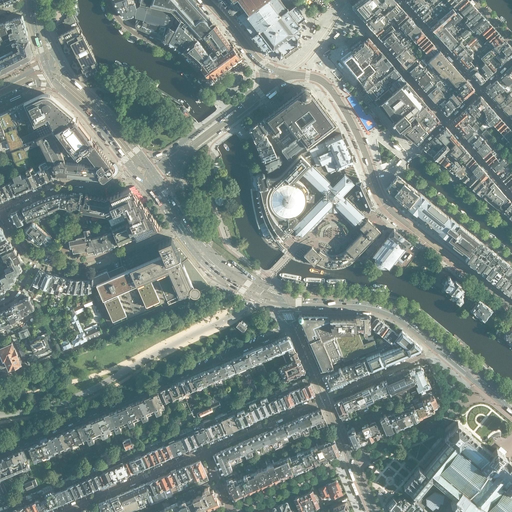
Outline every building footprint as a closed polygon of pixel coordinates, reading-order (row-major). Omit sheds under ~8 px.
[(131,9),(130,5),(134,4),(132,0),(130,0),(129,1),(130,3),(117,6),(118,8),(120,12),(131,9)] [(182,19),(198,5),(195,2),(193,0),(140,0),(141,0),(140,4),(138,5),(136,11),(136,14),(135,16),(137,16),(135,24),(135,25),(135,26),(135,27),(136,28),(137,29),(151,34),(156,36),(168,43),(179,22),(182,19)] [(231,0),(220,0),(227,6),(226,6),(230,11),(230,12),(234,12),(234,11),(244,4),(242,2),(236,7),(231,0)] [(299,23),(305,18),(295,5),(289,10),(287,8),(286,8),(280,0),(231,0),(236,7),(242,2),(244,4),(246,7),(243,9),(243,10),(242,11),(236,15),(243,24),(251,35),(250,35),(251,36),(252,37),(252,38),(253,38),(254,39),(255,40),(255,41),(256,41),(256,42),(257,43),(258,44),(258,45),(259,45),(259,46),(260,47),(261,48),(261,49),(262,49),(262,50),(263,52),(263,51),(264,53),(265,55),(268,52),(269,54),(269,55),(275,55),(277,54),(280,58),(284,54),(284,55),(285,54),(284,53),(295,45),(296,45),(296,46),(297,45),(296,45),(301,42),(298,38),(300,36),(301,31),(300,31),(299,29),(302,27),(299,23)] [(383,15),(396,3),(393,0),(381,0),(379,1),(378,0),(359,0),(352,6),(365,21),(374,14),(375,15),(380,11),(383,15)] [(428,7),(428,6),(426,5),(428,3),(427,1),(428,0),(420,0),(412,7),(416,11),(417,13),(419,15),(428,7)] [(456,13),(470,1),(468,0),(442,0),(435,7),(432,9),(430,11),(432,14),(434,15),(435,17),(437,19),(438,20),(452,8),(456,13)] [(461,25),(478,10),(470,1),(456,13),(452,16),(461,25)] [(387,19),(400,7),(396,3),(383,15),(380,11),(375,15),(374,14),(365,21),(374,31),(381,26),(380,26),(387,20),(387,19)] [(422,18),(430,11),(432,9),(435,7),(431,3),(428,6),(428,7),(419,15),(422,18)] [(136,11),(134,4),(130,5),(131,9),(120,12),(124,17),(125,17),(132,15),(136,14),(136,11)] [(215,24),(210,18),(204,12),(200,8),(198,5),(182,19),(184,21),(186,20),(196,31),(199,29),(204,34),(215,24)] [(393,24),(396,21),(396,20),(404,12),(400,7),(387,19),(387,20),(380,26),(381,26),(374,31),(378,36),(393,24)] [(465,30),(461,25),(452,16),(456,13),(452,8),(438,20),(436,22),(430,27),(451,51),(459,43),(463,40),(466,38),(469,35),(465,30)] [(465,30),(482,15),(478,10),(461,25),(465,30)] [(424,21),(430,16),(432,14),(430,11),(422,18),(424,21)] [(404,12),(396,20),(396,21),(393,24),(378,36),(382,40),(386,46),(400,34),(402,37),(416,25),(409,16),(404,12)] [(7,25),(23,19),(22,15),(5,22),(6,22),(5,23),(6,26),(7,25)] [(427,24),(435,17),(434,15),(431,17),(430,16),(424,21),(427,24)] [(476,29),(486,20),(482,15),(465,30),(469,35),(476,29)] [(430,27),(436,22),(435,21),(437,19),(435,17),(427,24),(430,27)] [(65,27),(76,21),(74,18),(69,21),(65,23),(64,24),(65,27)] [(27,34),(24,24),(23,19),(7,25),(8,28),(11,26),(13,31),(9,32),(10,35),(9,35),(10,38),(15,36),(16,39),(27,34)] [(172,46),(184,28),(181,26),(184,21),(182,19),(179,22),(168,43),(172,46)] [(479,32),(490,23),(486,20),(476,29),(479,32)] [(469,47),(493,27),(490,23),(479,32),(469,41),(466,44),(467,44),(469,47)] [(242,55),(235,46),(230,40),(229,40),(228,40),(221,31),(221,30),(221,31),(217,26),(215,24),(204,34),(200,38),(197,35),(194,39),(181,51),(182,52),(185,54),(188,57),(190,58),(192,60),(194,62),(196,63),(197,65),(199,67),(201,70),(205,75),(206,75),(210,79),(209,79),(210,80),(212,80),(213,80),(241,58),(242,59),(242,58),(243,57),(242,56),(243,56),(242,55)] [(407,42),(421,30),(416,25),(402,37),(400,34),(386,46),(394,54),(407,43),(407,42)] [(97,62),(83,35),(81,32),(80,33),(77,27),(76,27),(74,27),(66,31),(66,32),(58,36),(58,35),(57,35),(58,37),(59,37),(61,42),(61,43),(67,40),(69,44),(70,43),(83,67),(81,68),(83,72),(77,74),(78,75),(81,80),(80,80),(81,81),(84,80),(98,73),(99,72),(99,71),(99,70),(98,67),(97,67),(96,65),(98,65),(96,62),(97,62)] [(176,48),(189,33),(186,31),(188,29),(185,27),(184,28),(172,46),(176,48)] [(475,54),(485,46),(481,41),(486,37),(489,40),(488,41),(487,40),(484,43),(486,45),(499,34),(493,27),(469,47),(470,48),(473,51),(475,54)] [(411,47),(417,42),(425,35),(421,30),(407,42),(407,43),(410,45),(411,47)] [(181,51),(194,39),(191,36),(193,34),(191,31),(189,33),(176,48),(181,51)] [(13,46),(28,39),(29,39),(27,34),(16,39),(5,43),(6,45),(10,47),(13,46)] [(499,50),(501,48),(507,43),(503,38),(499,34),(486,45),(485,46),(475,54),(473,51),(461,61),(466,68),(472,74),(476,70),(479,67),(476,64),(477,63),(476,62),(479,59),(483,64),(485,63),(487,61),(488,60),(494,55),(499,50)] [(434,46),(425,35),(417,42),(420,46),(418,47),(421,50),(423,49),(426,53),(434,46)] [(381,52),(369,38),(364,41),(373,52),(376,56),(381,52)] [(32,52),(28,39),(13,46),(10,47),(6,45),(5,43),(4,42),(0,43),(0,73),(20,64),(29,59),(30,58),(31,57),(32,56),(32,55),(32,54),(32,53),(32,52)] [(368,55),(373,52),(364,41),(351,52),(360,63),(364,59),(365,60),(369,56),(368,55)] [(396,57),(410,45),(407,43),(394,54),(396,57)] [(455,55),(463,48),(459,43),(451,51),(455,55)] [(506,54),(511,47),(507,43),(501,48),(502,50),(501,51),(503,54),(505,53),(506,54)] [(470,48),(469,47),(467,44),(465,46),(466,48),(465,49),(463,48),(455,55),(458,58),(470,48)] [(401,63),(415,51),(411,47),(410,45),(396,57),(401,63)] [(430,54),(437,48),(434,46),(426,53),(425,54),(426,56),(429,53),(430,54)] [(430,60),(440,51),(437,48),(430,54),(431,56),(428,58),(430,60)] [(461,61),(473,51),(470,48),(458,58),(461,61)] [(507,59),(504,55),(503,54),(501,51),(499,50),(494,55),(502,64),(507,59)] [(406,68),(419,57),(415,51),(401,63),(406,68)] [(436,74),(449,62),(440,51),(430,60),(426,63),(428,65),(430,68),(435,74),(436,74)] [(351,52),(341,59),(360,82),(374,70),(372,68),(368,63),(363,67),(360,63),(351,52)] [(381,52),(376,56),(368,63),(372,68),(375,66),(385,57),(381,52)] [(502,64),(494,55),(488,60),(490,62),(496,69),(502,64)] [(409,71),(422,59),(420,56),(419,57),(406,68),(409,71)] [(393,66),(385,57),(375,66),(377,68),(375,69),(377,72),(379,70),(381,73),(382,75),(386,71),(387,72),(393,66)] [(414,77),(428,65),(426,63),(422,59),(409,71),(414,77)] [(493,72),(485,63),(483,64),(479,59),(476,62),(477,63),(480,66),(484,71),(483,72),(488,77),(493,72)] [(496,69),(490,62),(489,63),(487,61),(485,63),(493,72),(496,69)] [(444,78),(455,68),(449,62),(436,74),(439,78),(442,76),(444,78)] [(416,80),(430,68),(428,65),(414,77),(416,80)] [(390,84),(401,75),(393,66),(387,72),(386,71),(382,75),(382,76),(366,89),(374,99),(391,85),(390,84)] [(488,77),(483,72),(484,71),(480,66),(479,67),(476,70),(472,74),(480,83),(481,83),(488,77)] [(421,86),(429,79),(435,74),(430,68),(416,80),(421,86)] [(452,92),(458,87),(466,80),(455,68),(444,78),(442,76),(439,78),(441,81),(440,82),(442,85),(443,87),(431,98),(435,102),(445,93),(447,91),(449,89),(452,92)] [(366,89),(382,76),(382,75),(381,73),(379,70),(377,72),(375,69),(374,70),(360,82),(366,89)] [(511,78),(510,76),(506,72),(503,74),(500,77),(511,90),(511,89),(511,78)] [(428,93),(436,86),(440,82),(441,81),(439,78),(436,74),(435,74),(429,79),(433,84),(425,91),(428,93)] [(378,104),(406,81),(401,75),(390,84),(391,85),(374,99),(378,104)] [(511,90),(500,77),(497,80),(496,80),(504,89),(508,93),(511,90)] [(425,91),(433,84),(429,79),(421,86),(425,91)] [(474,90),(474,89),(466,80),(458,87),(458,88),(457,89),(458,90),(465,98),(474,90)] [(504,89),(496,80),(492,84),(497,90),(498,91),(500,93),(504,89)] [(414,115),(426,104),(406,81),(378,104),(398,128),(402,131),(403,132),(415,122),(411,117),(414,115)] [(495,91),(497,90),(492,84),(486,89),(486,91),(492,97),(496,93),(495,91)] [(431,98),(443,87),(442,85),(439,87),(440,89),(439,90),(436,86),(428,93),(431,98)] [(337,124),(336,122),(335,122),(333,119),(332,117),(332,118),(329,114),(329,113),(328,113),(326,110),(326,109),(324,105),(323,105),(322,104),(321,103),(319,99),(318,99),(315,96),(315,95),(314,94),(314,95),(311,91),(312,91),(311,89),(310,89),(309,89),(309,88),(309,89),(308,88),(307,88),(306,88),(305,88),(304,88),(303,88),(302,88),(301,89),(301,90),(300,90),(298,92),(297,92),(296,93),(293,96),(293,95),(291,96),(292,97),(288,99),(287,100),(284,103),(283,103),(282,103),(282,104),(279,106),(277,107),(278,107),(274,110),(273,111),(270,114),(269,113),(268,114),(268,115),(265,117),(263,118),(251,128),(250,130),(250,131),(255,142),(267,137),(266,135),(264,136),(263,132),(264,131),(266,133),(272,129),(275,134),(272,136),(283,151),(283,152),(284,153),(287,156),(289,159),(298,150),(305,144),(307,146),(309,145),(308,145),(312,142),(312,143),(313,142),(313,141),(316,139),(317,139),(318,138),(321,135),(321,136),(323,135),(322,134),(326,132),(327,131),(330,128),(331,128),(332,127),(335,124),(335,125),(337,124)] [(504,97),(508,93),(504,89),(500,93),(498,91),(496,93),(492,97),(498,103),(505,97),(504,97)] [(501,107),(511,97),(511,89),(511,90),(508,93),(504,97),(505,97),(498,103),(501,107)] [(465,98),(458,90),(457,91),(458,93),(458,94),(463,100),(465,98)] [(57,129),(76,118),(73,116),(74,114),(53,96),(52,96),(51,95),(49,94),(48,94),(47,93),(46,93),(45,93),(44,93),(43,93),(42,94),(41,94),(40,94),(39,95),(24,102),(36,130),(33,132),(28,134),(24,136),(21,138),(23,143),(24,144),(37,138),(55,130),(57,129)] [(437,105),(442,101),(446,98),(444,96),(446,94),(445,93),(435,102),(437,105)] [(463,100),(458,94),(457,95),(455,93),(453,94),(460,102),(463,100)] [(460,102),(453,94),(450,96),(449,95),(447,97),(455,106),(456,105),(458,107),(461,103),(460,102)] [(488,104),(481,96),(479,96),(473,101),(481,110),(482,109),(488,104)] [(447,97),(446,98),(442,101),(445,104),(451,110),(455,106),(447,97)] [(504,110),(511,103),(511,97),(501,107),(504,110)] [(481,110),(473,101),(470,105),(480,116),(481,117),(483,116),(482,114),(483,113),(481,110)] [(36,130),(24,102),(16,106),(21,117),(24,123),(30,120),(33,127),(27,130),(27,132),(28,134),(33,132),(36,130)] [(439,120),(426,104),(414,115),(417,119),(428,132),(439,122),(439,120)] [(451,110),(445,104),(439,109),(444,115),(445,113),(446,115),(451,110)] [(486,114),(492,109),(488,104),(482,109),(485,112),(484,112),(486,114)] [(480,116),(470,105),(467,108),(474,116),(475,114),(478,117),(480,116)] [(21,117),(16,106),(13,107),(19,123),(21,123),(20,118),(21,117)] [(19,123),(13,107),(9,109),(13,121),(15,120),(17,124),(19,123)] [(474,116),(467,108),(464,111),(470,119),(474,116)] [(14,123),(13,121),(9,109),(0,113),(0,119),(3,127),(14,123)] [(488,121),(496,114),(492,109),(486,114),(485,115),(486,117),(485,118),(486,119),(485,120),(485,121),(486,122),(488,121)] [(181,114),(177,111),(174,115),(179,120),(183,116),(181,114)] [(479,127),(476,123),(475,123),(470,119),(464,111),(453,121),(453,122),(458,128),(463,134),(466,137),(473,131),(474,132),(479,127)] [(490,126),(499,117),(496,114),(488,121),(486,122),(485,121),(479,127),(482,130),(484,128),(486,129),(487,128),(490,126)] [(214,118),(226,133),(227,133),(215,117),(214,118)] [(495,127),(502,120),(499,117),(490,126),(491,127),(494,125),(495,127)] [(95,143),(76,118),(57,129),(55,130),(67,156),(75,152),(78,156),(95,143)] [(428,132),(417,119),(415,122),(403,132),(416,143),(428,132)] [(495,132),(505,124),(502,120),(495,127),(496,128),(494,130),(495,132)] [(206,124),(218,140),(219,139),(207,123),(206,124)] [(501,133),(508,127),(505,124),(495,132),(497,134),(499,131),(501,133)] [(453,144),(447,138),(451,134),(446,127),(445,127),(437,135),(445,143),(449,148),(453,144)] [(471,143),(481,134),(483,132),(482,130),(479,127),(474,132),(473,131),(466,137),(471,143)] [(501,139),(511,130),(508,127),(501,133),(502,135),(500,137),(501,139)] [(493,135),(490,131),(487,128),(486,129),(483,132),(481,134),(484,138),(485,137),(486,138),(489,136),(490,137),(493,135)] [(23,143),(21,138),(21,137),(20,137),(20,136),(17,129),(5,134),(6,137),(7,140),(10,148),(23,143)] [(118,168),(116,164),(115,163),(112,165),(95,143),(78,156),(74,158),(68,158),(67,156),(55,130),(37,138),(39,144),(26,150),(27,153),(29,157),(32,165),(33,166),(33,167),(39,165),(43,163),(49,160),(50,163),(51,165),(56,176),(58,176),(58,175),(59,175),(60,175),(61,175),(62,175),(69,175),(69,176),(70,176),(70,175),(76,176),(75,176),(76,177),(77,177),(77,176),(83,177),(83,178),(84,178),(84,177),(90,178),(90,179),(93,179),(100,180),(103,179),(103,180),(104,180),(109,176),(110,175),(111,174),(113,177),(114,175),(116,174),(117,173),(118,171),(118,169),(118,168)] [(507,139),(511,134),(511,131),(511,130),(501,139),(503,140),(505,138),(507,139)] [(349,151),(343,139),(344,139),(341,133),(324,140),(325,141),(316,145),(316,147),(301,154),(312,164),(315,163),(317,166),(320,165),(322,168),(326,167),(328,172),(329,172),(330,173),(333,174),(336,173),(337,170),(336,169),(337,168),(337,169),(347,165),(350,163),(350,164),(351,164),(351,163),(353,162),(354,162),(351,156),(349,151)] [(447,150),(445,153),(454,160),(456,158),(465,149),(459,143),(457,140),(451,134),(447,138),(453,144),(449,148),(447,150)] [(474,147),(484,138),(481,134),(471,143),(474,147)] [(445,143),(437,135),(430,141),(434,145),(435,145),(439,149),(441,148),(439,146),(440,145),(440,144),(440,143),(443,145),(445,143)] [(483,158),(490,151),(497,145),(490,137),(489,136),(486,138),(475,148),(478,151),(481,155),(483,158)] [(271,143),(269,141),(267,137),(255,142),(256,145),(257,147),(257,146),(258,149),(271,143)] [(0,154),(11,150),(10,148),(7,140),(0,142),(0,154)] [(439,149),(435,145),(434,145),(430,141),(427,144),(423,148),(428,152),(433,156),(439,149)] [(271,143),(258,149),(261,155),(274,150),(271,143)] [(447,150),(449,148),(445,143),(443,145),(441,148),(439,149),(433,156),(438,160),(443,154),(445,153),(447,150)] [(486,161),(500,149),(498,147),(492,153),(490,151),(483,158),(486,161)] [(27,153),(26,150),(25,148),(12,153),(14,158),(27,153)] [(464,162),(470,155),(465,149),(456,158),(462,164),(464,162)] [(489,164),(503,152),(501,150),(500,149),(486,161),(489,164)] [(277,156),(274,150),(261,155),(264,162),(277,156)] [(492,167),(505,155),(503,152),(489,164),(492,167)] [(307,190),(307,189),(306,187),(305,186),(304,186),(304,185),(303,184),(302,183),(300,182),(299,181),(297,180),(296,180),(295,179),(310,164),(300,154),(281,174),(280,175),(279,176),(278,176),(277,177),(276,177),(275,177),(274,177),(273,177),(271,177),(270,177),(269,177),(268,176),(267,176),(266,176),(266,177),(266,178),(265,178),(264,175),(261,174),(261,173),(258,174),(257,173),(256,173),(256,172),(252,173),(253,176),(253,178),(253,181),(253,185),(256,187),(256,189),(258,189),(258,190),(257,191),(257,190),(256,190),(257,191),(253,192),(256,206),(257,212),(260,219),(263,218),(265,222),(265,223),(266,223),(266,225),(267,227),(269,230),(269,231),(270,232),(271,231),(272,233),(273,235),(277,233),(279,236),(280,237),(280,236),(281,236),(281,232),(284,233),(285,232),(286,232),(285,232),(286,231),(288,234),(293,229),(291,227),(297,220),(295,216),(297,215),(298,214),(299,214),(300,213),(301,212),(302,211),(303,210),(303,209),(304,208),(304,207),(305,206),(305,205),(305,204),(306,204),(306,203),(306,202),(306,201),(306,200),(306,199),(309,199),(309,198),(309,197),(309,196),(309,195),(309,194),(308,193),(308,191),(307,190)] [(272,168),(282,162),(281,160),(279,155),(277,156),(264,162),(266,167),(267,169),(269,170),(272,168)] [(465,167),(473,158),(470,155),(464,162),(465,163),(463,165),(465,167)] [(502,165),(509,159),(505,155),(492,167),(494,170),(495,171),(501,164),(502,165)] [(32,165),(29,157),(16,163),(19,171),(32,165)] [(447,167),(453,162),(447,157),(445,158),(441,162),(441,163),(447,167)] [(469,168),(476,161),(473,158),(465,167),(466,168),(468,166),(469,168)] [(509,170),(511,167),(511,162),(510,159),(509,159),(502,165),(501,164),(495,171),(501,178),(509,172),(507,170),(508,169),(509,170)] [(56,176),(51,165),(48,166),(47,164),(50,163),(49,160),(43,163),(50,179),(56,176)] [(453,172),(460,166),(454,160),(453,162),(447,167),(453,172)] [(472,170),(473,169),(474,168),(478,164),(476,161),(469,168),(472,170)] [(50,179),(43,163),(39,165),(41,169),(38,170),(43,182),(50,179)] [(345,198),(342,195),(343,195),(342,195),(344,194),(344,193),(345,192),(346,192),(346,191),(347,190),(348,190),(348,189),(349,188),(350,187),(351,186),(352,185),(353,184),(354,183),(353,182),(351,180),(350,179),(349,178),(349,177),(347,176),(346,175),(345,173),(344,174),(342,176),(341,178),(340,178),(339,180),(338,180),(337,182),(337,181),(336,182),(335,184),(335,183),(334,184),(333,186),(333,185),(332,186),(329,183),(330,182),(324,176),(328,173),(328,172),(326,167),(322,168),(320,165),(317,166),(315,163),(312,164),(302,174),(323,193),(323,196),(298,222),(307,231),(332,205),(332,202),(334,202),(335,202),(335,205),(355,225),(358,222),(360,224),(361,225),(359,227),(362,229),(363,230),(370,223),(371,222),(370,220),(368,219),(365,221),(363,220),(362,218),(365,215),(363,213),(368,211),(357,187),(346,198),(346,197),(345,198)] [(465,167),(463,165),(462,164),(460,166),(453,172),(461,178),(467,172),(467,173),(469,171),(466,168),(465,167)] [(43,182),(38,170),(35,172),(33,167),(33,166),(29,168),(29,169),(37,185),(43,182)] [(477,177),(483,170),(481,167),(479,170),(477,171),(476,172),(478,173),(475,176),(477,177)] [(37,185),(29,169),(26,170),(28,175),(25,176),(30,188),(37,185)] [(466,182),(472,175),(473,174),(469,170),(469,171),(467,173),(467,172),(461,178),(466,182)] [(482,182),(488,176),(483,170),(477,177),(480,180),(482,182)] [(504,181),(511,173),(511,170),(511,171),(510,173),(509,172),(501,178),(504,181)] [(30,188),(25,176),(22,177),(20,173),(16,174),(24,191),(30,188)] [(24,191),(16,174),(13,176),(15,180),(12,182),(17,194),(24,191)] [(472,188),(480,180),(477,177),(475,176),(473,174),(472,175),(466,182),(472,188)] [(419,192),(401,178),(400,178),(397,177),(396,176),(387,188),(388,188),(389,192),(408,207),(407,207),(408,207),(420,193),(419,192)] [(488,187),(489,185),(493,181),(488,176),(482,182),(488,187)] [(375,209),(362,180),(361,180),(355,182),(356,182),(355,182),(357,187),(368,211),(368,212),(369,212),(369,211),(374,209),(374,210),(375,209),(374,209),(375,209)] [(488,187),(482,182),(480,180),(472,188),(480,194),(481,194),(486,189),(488,187)] [(17,194),(12,182),(11,181),(5,183),(11,197),(17,194)] [(507,197),(495,184),(493,181),(489,185),(491,187),(488,191),(486,189),(481,194),(502,211),(505,208),(504,206),(500,203),(502,202),(507,197)] [(11,197),(5,183),(0,185),(0,186),(6,199),(11,197)] [(151,216),(149,213),(147,209),(146,210),(145,206),(144,207),(142,203),(146,202),(144,198),(143,199),(142,195),(141,196),(139,192),(138,192),(137,189),(136,189),(134,186),(130,188),(129,187),(104,199),(103,197),(100,198),(99,196),(96,197),(95,195),(92,197),(91,195),(89,196),(88,194),(85,194),(85,195),(84,195),(84,194),(83,194),(82,196),(82,198),(81,203),(81,204),(81,207),(80,211),(102,215),(102,216),(105,215),(106,215),(119,244),(159,226),(157,222),(156,222),(154,219),(152,216),(151,216)] [(59,208),(59,206),(61,193),(44,198),(43,199),(22,208),(27,220),(31,219),(59,208)] [(68,208),(71,195),(71,193),(70,194),(69,194),(67,194),(66,194),(64,194),(64,193),(64,194),(62,193),(61,193),(59,206),(63,207),(68,208)] [(81,203),(82,198),(82,196),(83,194),(83,193),(82,193),(81,193),(80,193),(79,193),(78,193),(73,193),(71,193),(71,195),(68,208),(68,209),(73,210),(74,207),(76,208),(76,206),(81,207),(81,204),(81,203)] [(447,216),(439,209),(430,202),(428,200),(428,199),(420,193),(408,207),(409,207),(408,207),(416,214),(417,213),(425,219),(424,220),(431,225),(431,224),(439,230),(439,231),(442,234),(447,238),(451,233),(454,229),(459,224),(458,223),(450,217),(447,215),(447,216)] [(218,196),(217,198),(217,202),(219,203),(220,203),(221,205),(222,204),(222,203),(223,203),(224,201),(225,199),(224,197),(222,196),(220,195),(218,196)] [(505,208),(506,207),(511,202),(507,197),(502,202),(504,205),(504,206),(505,208)] [(511,212),(506,207),(505,208),(502,211),(508,216),(511,212)] [(24,219),(19,210),(17,211),(12,213),(11,215),(17,226),(26,223),(24,219)] [(372,239),(380,231),(381,230),(377,226),(377,225),(376,224),(375,223),(374,222),(373,222),(372,221),(372,222),(371,222),(370,223),(363,230),(366,233),(364,235),(362,233),(358,236),(368,246),(374,240),(372,239)] [(52,237),(45,231),(46,230),(42,227),(41,228),(33,222),(32,222),(30,225),(28,226),(26,226),(24,229),(25,231),(28,233),(27,234),(36,241),(36,240),(39,243),(41,243),(43,244),(45,242),(46,243),(49,243),(48,243),(51,240),(50,239),(52,237)] [(307,231),(298,222),(292,227),(295,230),(295,236),(295,237),(307,237),(307,231)] [(117,244),(108,224),(99,228),(89,229),(89,228),(84,229),(85,235),(77,236),(77,238),(70,239),(71,246),(73,246),(74,252),(87,249),(88,252),(94,251),(94,253),(117,244)] [(480,241),(459,224),(454,229),(459,233),(458,236),(456,235),(455,234),(454,235),(451,233),(447,238),(454,243),(453,244),(453,245),(461,251),(461,252),(461,251),(461,252),(462,251),(462,250),(469,255),(473,250),(471,248),(474,245),(476,246),(480,241)] [(389,268),(405,248),(410,242),(404,237),(402,235),(401,234),(400,233),(400,234),(394,229),(389,235),(387,238),(373,256),(374,257),(374,258),(374,259),(374,260),(375,261),(375,262),(376,263),(376,264),(377,264),(378,265),(379,266),(380,267),(381,267),(382,267),(383,267),(384,267),(385,267),(386,267),(387,267),(389,268)] [(356,259),(368,246),(358,236),(346,249),(348,251),(356,259)] [(23,262),(19,253),(17,254),(14,248),(13,248),(10,242),(9,243),(6,237),(0,239),(0,254),(0,255),(0,256),(1,258),(2,258),(0,259),(2,262),(3,262),(3,261),(5,260),(6,259),(8,264),(10,263),(12,268),(11,268),(15,276),(17,275),(19,274),(18,273),(20,272),(22,269),(20,265),(23,263),(23,262)] [(180,256),(177,249),(172,237),(157,244),(162,255),(165,262),(180,256)] [(479,252),(485,245),(480,241),(476,246),(474,248),(479,252)] [(130,269),(162,255),(157,244),(125,258),(128,266),(129,266),(130,269)] [(484,256),(489,249),(485,245),(479,252),(481,254),(484,256)] [(315,261),(322,253),(319,251),(318,252),(312,247),(304,255),(312,263),(314,265),(316,263),(316,262),(315,261)] [(400,258),(407,249),(405,248),(389,268),(391,269),(397,261),(401,263),(403,260),(400,258)] [(470,263),(479,252),(474,248),(473,250),(469,255),(467,258),(465,260),(470,263)] [(489,259),(494,253),(489,249),(484,256),(487,257),(489,259)] [(352,262),(356,259),(348,251),(344,254),(343,254),(339,256),(336,256),(334,257),(329,256),(328,256),(324,254),(323,254),(322,253),(315,261),(316,262),(316,263),(320,265),(321,266),(325,267),(327,267),(330,268),(332,268),(336,268),(337,268),(341,267),(343,267),(346,265),(348,265),(351,262),(352,262)] [(475,267),(482,258),(480,256),(481,254),(479,252),(470,263),(475,267)] [(494,263),(499,256),(494,252),(494,253),(489,259),(491,261),(494,263)] [(166,301),(167,301),(181,295),(183,294),(194,289),(182,262),(180,256),(165,262),(162,255),(130,269),(120,273),(110,277),(107,268),(99,272),(100,273),(91,277),(91,278),(92,291),(109,330),(130,321),(149,313),(163,306),(167,304),(166,301)] [(498,267),(504,260),(499,256),(494,263),(496,265),(498,267)] [(208,283),(188,258),(188,257),(182,262),(194,289),(202,285),(203,286),(208,283)] [(479,271),(489,259),(487,257),(485,260),(482,258),(475,267),(479,271)] [(484,275),(492,265),(489,263),(491,261),(489,259),(479,271),(484,275)] [(503,270),(508,264),(504,260),(498,267),(501,269),(503,270)] [(489,278),(497,269),(494,267),(496,265),(494,263),(492,265),(484,275),(489,278)] [(508,274),(511,269),(511,266),(508,264),(503,270),(505,272),(508,274)] [(16,278),(15,276),(11,268),(10,266),(4,269),(6,273),(0,275),(0,277),(5,289),(9,287),(11,285),(10,283),(14,281),(16,278)] [(40,285),(46,272),(40,270),(39,270),(39,269),(33,281),(28,290),(32,291),(36,284),(37,283),(40,285)] [(494,282),(503,270),(501,269),(499,271),(497,269),(489,278),(494,282)] [(498,286),(506,277),(503,275),(505,272),(503,270),(494,282),(498,286)] [(47,288),(53,274),(46,272),(40,285),(47,288)] [(54,291),(60,276),(53,274),(47,288),(54,291)] [(70,292),(74,279),(68,278),(60,276),(54,291),(62,294),(63,291),(70,292)] [(454,281),(450,278),(450,277),(449,276),(447,278),(448,278),(447,280),(446,279),(445,281),(445,282),(444,283),(445,284),(443,287),(448,290),(454,281)] [(503,289),(511,278),(511,277),(510,276),(509,278),(506,277),(498,286),(503,289)] [(508,293),(511,288),(511,278),(503,289),(508,293)] [(77,292),(80,279),(74,279),(70,292),(77,292)] [(84,292),(85,279),(80,279),(77,292),(84,292)] [(196,290),(197,289),(198,287),(198,285),(198,284),(197,282),(196,281),(194,280),(193,280),(191,280),(189,281),(188,283),(188,284),(188,286),(188,288),(189,289),(191,291),(193,291),(194,291),(196,290)] [(453,294),(459,286),(461,284),(455,280),(454,281),(448,290),(453,294)] [(462,293),(463,292),(462,291),(463,289),(459,286),(453,294),(453,295),(456,297),(457,297),(457,298),(459,299),(460,298),(459,297),(461,295),(463,297),(464,295),(462,293)] [(35,308),(31,301),(29,297),(28,296),(25,298),(23,299),(23,300),(19,301),(19,302),(17,302),(22,315),(29,312),(28,311),(35,308)] [(491,311),(492,309),(479,299),(478,301),(477,300),(476,300),(476,301),(475,301),(475,302),(475,303),(476,303),(471,309),(475,313),(476,313),(476,314),(479,316),(480,316),(484,319),(489,313),(489,314),(490,314),(490,313),(491,313),(491,312),(492,311),(491,311)] [(84,308),(94,304),(92,300),(74,309),(76,313),(76,315),(85,311),(84,308)] [(22,315),(17,302),(14,303),(15,304),(11,306),(11,307),(16,318),(22,315)] [(16,318),(11,307),(9,308),(5,310),(11,324),(17,321),(16,318)] [(11,324),(5,310),(4,310),(2,311),(3,311),(0,312),(0,316),(5,326),(8,325),(9,326),(10,325),(10,324),(11,324)] [(78,319),(76,315),(76,313),(69,316),(72,322),(72,323),(73,323),(78,334),(78,336),(77,335),(76,338),(77,338),(76,339),(72,340),(74,345),(79,343),(83,342),(87,340),(84,332),(78,319)] [(363,344),(356,328),(356,315),(324,315),(303,315),(301,314),(299,315),(298,317),(298,319),(300,320),(300,321),(306,336),(320,370),(326,367),(327,368),(329,367),(328,366),(331,365),(332,365),(343,360),(343,361),(349,359),(350,359),(351,359),(354,358),(356,357),(376,348),(373,340),(363,344)] [(371,333),(373,331),(381,321),(378,318),(377,318),(376,318),(369,326),(373,329),(371,332),(371,333)] [(246,327),(245,326),(246,324),(242,321),(241,323),(240,322),(240,323),(239,323),(237,324),(238,326),(237,326),(239,327),(237,330),(240,332),(242,330),(243,330),(246,327)] [(378,333),(385,324),(381,321),(373,331),(374,331),(375,330),(378,333)] [(381,338),(390,328),(385,324),(378,333),(381,336),(381,337),(381,338)] [(102,333),(99,326),(94,328),(97,335),(102,333)] [(29,334),(28,331),(27,328),(18,332),(21,338),(29,334)] [(97,335),(94,328),(89,330),(92,337),(97,335)] [(387,340),(394,331),(390,328),(381,338),(382,338),(383,338),(383,337),(387,340)] [(92,337),(89,330),(84,332),(87,340),(92,337)] [(421,349),(421,346),(402,330),(398,335),(391,344),(395,348),(380,354),(384,364),(421,349)] [(391,344),(398,335),(394,331),(387,340),(390,343),(389,344),(390,344),(391,344)] [(49,346),(45,336),(41,338),(40,336),(33,339),(34,341),(30,343),(34,353),(37,352),(37,353),(47,349),(47,347),(49,346)] [(296,351),(294,346),(290,337),(287,336),(275,341),(281,353),(284,361),(289,359),(287,355),(289,354),(296,351)] [(20,363),(18,356),(14,347),(12,343),(4,346),(2,340),(0,341),(0,364),(1,367),(6,365),(8,364),(9,367),(20,363)] [(71,346),(70,343),(69,343),(69,341),(62,344),(63,346),(62,346),(63,350),(71,346)] [(281,353),(275,341),(269,344),(274,354),(277,353),(277,354),(281,353)] [(274,354),(269,344),(263,346),(268,358),(271,357),(271,356),(274,354)] [(260,365),(258,361),(264,358),(265,359),(268,358),(263,346),(250,352),(243,355),(248,365),(251,364),(252,365),(255,363),(261,376),(267,373),(263,363),(260,365)] [(299,357),(298,355),(297,353),(296,351),(289,354),(292,360),(299,357)] [(384,364),(380,354),(379,353),(373,355),(378,367),(384,364)] [(248,365),(243,355),(237,357),(242,369),(246,368),(245,367),(248,365)] [(378,367),(373,355),(366,358),(371,370),(378,367)] [(242,369),(237,357),(230,360),(230,361),(235,371),(238,370),(238,371),(242,369)] [(282,372),(302,364),(299,357),(292,360),(279,366),(282,372)] [(365,372),(360,360),(358,361),(358,360),(356,357),(354,358),(356,362),(353,363),(359,375),(363,373),(365,372)] [(371,370),(366,358),(360,360),(365,372),(368,371),(367,371),(371,370)] [(235,371),(230,361),(224,363),(229,375),(231,380),(234,379),(232,372),(235,371)] [(229,375),(224,363),(217,366),(222,376),(225,375),(226,376),(229,375)] [(347,380),(341,368),(339,363),(333,366),(335,369),(331,371),(331,373),(329,374),(335,386),(345,381),(346,382),(347,382),(347,380)] [(359,375),(353,363),(347,365),(353,378),(359,375)] [(280,382),(304,372),(305,371),(302,364),(282,372),(277,375),(280,382)] [(353,378),(347,365),(341,368),(347,380),(353,378)] [(425,377),(423,372),(423,371),(423,370),(422,368),(421,367),(420,367),(419,365),(415,367),(414,368),(414,367),(409,370),(414,381),(425,377)] [(222,376),(217,366),(211,369),(216,380),(219,379),(219,378),(222,376)] [(329,374),(327,368),(326,367),(320,370),(322,374),(323,376),(329,374)] [(216,380),(211,369),(205,371),(209,382),(212,381),(213,382),(216,380)] [(409,370),(386,380),(391,393),(392,396),(416,385),(415,383),(414,381),(409,370)] [(209,382),(205,371),(198,374),(203,386),(206,384),(206,383),(209,382)] [(203,386),(198,374),(191,377),(196,388),(199,386),(199,387),(203,386)] [(335,386),(329,374),(323,376),(325,381),(328,388),(335,386)] [(431,388),(426,376),(425,377),(414,381),(415,383),(419,393),(431,388)] [(196,388),(191,377),(185,379),(190,390),(196,388)] [(310,383),(307,377),(302,379),(305,386),(310,383)] [(190,390),(185,379),(178,382),(180,387),(182,393),(190,390)] [(256,392),(250,379),(247,380),(253,394),(256,392)] [(391,393),(386,380),(380,382),(385,395),(391,393)] [(182,393),(180,387),(178,382),(172,385),(176,396),(182,393)] [(385,395),(380,382),(374,385),(378,395),(381,394),(382,396),(385,395)] [(299,401),(294,390),(292,383),(286,386),(289,392),(294,403),(299,401)] [(315,394),(310,383),(305,386),(309,396),(310,396),(313,395),(315,394)] [(177,396),(176,396),(172,385),(165,388),(169,399),(177,396)] [(378,395),(374,385),(368,387),(373,399),(374,400),(376,399),(379,397),(378,395)] [(294,403),(289,392),(286,386),(274,391),(277,398),(281,408),(287,406),(294,403)] [(309,396),(305,386),(300,388),(304,398),(309,396)] [(373,399),(368,387),(361,390),(366,402),(373,399)] [(169,399),(165,388),(158,391),(162,402),(169,399)] [(304,398),(300,388),(294,390),(299,401),(304,398)] [(366,402),(361,390),(354,393),(359,405),(366,402)] [(164,407),(162,402),(158,391),(151,394),(160,416),(161,415),(159,412),(161,411),(160,409),(164,407)] [(246,397),(243,391),(237,393),(239,399),(246,397)] [(281,408),(277,398),(274,391),(268,393),(268,394),(275,411),(281,408)] [(437,404),(436,401),(437,400),(437,399),(436,398),(435,397),(434,398),(433,394),(432,394),(430,391),(420,395),(421,399),(428,414),(428,413),(431,412),(431,413),(431,412),(430,411),(434,409),(435,409),(435,408),(435,407),(435,406),(436,406),(437,406),(437,404)] [(360,407),(354,393),(348,396),(353,407),(354,409),(360,407)] [(160,416),(151,394),(144,397),(151,412),(155,411),(156,413),(158,413),(159,416),(160,416)] [(275,411),(268,394),(262,397),(263,399),(270,413),(275,411)] [(231,396),(224,399),(226,405),(233,402),(231,396)] [(353,407),(348,396),(342,399),(346,410),(353,407)] [(151,412),(144,397),(137,400),(146,421),(147,421),(146,418),(148,417),(147,414),(151,412)] [(197,418),(220,408),(216,398),(207,402),(208,404),(206,405),(208,409),(196,414),(197,418)] [(270,413),(263,399),(260,400),(262,404),(259,405),(264,416),(270,413)] [(350,419),(346,410),(342,399),(334,402),(343,422),(350,419)] [(428,414),(421,399),(420,400),(421,402),(413,405),(419,419),(419,418),(422,417),(422,416),(428,414)] [(146,421),(137,400),(131,403),(137,418),(141,416),(143,420),(145,420),(145,422),(146,421)] [(264,416),(259,405),(256,406),(255,402),(252,404),(258,418),(264,416)] [(137,418),(131,403),(124,406),(133,426),(133,427),(134,426),(132,424),(134,423),(133,420),(137,418)] [(252,421),(247,408),(245,403),(238,406),(246,423),(252,421)] [(258,418),(252,404),(249,405),(250,407),(247,408),(252,421),(258,418)] [(419,419),(413,405),(413,404),(409,405),(410,407),(407,408),(412,422),(419,419)] [(133,426),(124,406),(117,408),(124,424),(128,422),(130,427),(133,426)] [(246,423),(238,406),(232,409),(240,426),(245,423),(245,424),(246,423)] [(124,424),(117,408),(110,411),(119,432),(120,432),(119,429),(121,428),(120,426),(124,424)] [(325,418),(321,410),(321,409),(321,408),(320,408),(319,408),(319,409),(319,408),(319,409),(315,411),(315,410),(318,419),(319,418),(320,420),(325,418)] [(412,422),(407,408),(404,409),(403,408),(400,410),(406,424),(412,422)] [(240,426),(232,409),(226,411),(233,429),(234,429),(234,428),(240,426)] [(328,427),(325,418),(320,420),(319,418),(318,419),(315,410),(314,410),(314,411),(309,413),(308,413),(313,424),(317,434),(328,429),(329,429),(329,428),(329,427),(328,427)] [(406,424),(400,410),(396,411),(397,412),(394,413),(400,427),(406,424)] [(119,432),(110,411),(103,414),(104,415),(110,429),(114,427),(116,432),(118,432),(119,433),(119,432)] [(233,429),(226,411),(219,414),(222,420),(227,432),(233,429)] [(175,427),(195,419),(192,412),(173,420),(175,427)] [(313,424),(308,413),(307,414),(306,414),(304,415),(303,416),(303,415),(302,415),(308,429),(312,428),(311,425),(313,424)] [(400,427),(394,413),(391,415),(390,414),(387,415),(393,430),(400,427)] [(227,432),(222,420),(219,414),(213,416),(221,434),(227,432)] [(110,429),(104,415),(97,417),(106,438),(107,438),(106,435),(108,434),(106,431),(110,429)] [(308,429),(302,415),(302,416),(301,416),(298,417),(298,418),(297,418),(296,418),(302,432),(304,435),(305,437),(311,435),(308,429)] [(393,430),(387,415),(381,418),(380,419),(386,431),(386,432),(388,431),(388,432),(393,430)] [(221,434),(213,416),(208,419),(211,425),(216,436),(221,434)] [(106,438),(97,417),(90,420),(97,435),(101,433),(102,437),(104,436),(105,439),(106,438)] [(302,432),(296,418),(296,419),(295,419),(293,420),(292,420),(291,421),(291,420),(291,421),(298,437),(304,435),(302,432)] [(97,435),(90,420),(84,423),(93,444),(94,443),(93,441),(95,440),(93,437),(97,435)] [(205,427),(203,422),(203,421),(202,421),(191,426),(194,432),(199,444),(210,439),(205,427)] [(298,437),(291,421),(290,421),(289,422),(289,421),(281,425),(280,426),(279,425),(279,426),(288,445),(299,440),(298,437)] [(380,434),(375,422),(375,423),(374,421),(370,423),(371,425),(370,426),(370,425),(369,426),(374,438),(376,437),(379,436),(378,435),(380,434)] [(393,497),(386,505),(392,509),(395,511),(411,511),(417,506),(416,505),(418,503),(419,504),(425,504),(432,510),(436,507),(438,508),(440,503),(442,503),(444,495),(435,492),(422,501),(421,500),(420,499),(431,486),(432,487),(433,487),(433,486),(436,483),(437,484),(439,485),(454,498),(451,503),(456,507),(459,509),(456,511),(511,511),(511,461),(511,462),(509,460),(510,460),(510,459),(509,459),(509,458),(508,458),(507,458),(505,456),(505,455),(501,452),(500,451),(496,448),(495,449),(492,453),(488,450),(470,435),(470,434),(471,433),(457,422),(450,431),(449,431),(448,430),(447,432),(445,435),(444,436),(449,440),(449,441),(433,459),(431,462),(424,470),(423,470),(418,466),(417,468),(415,471),(414,472),(414,473),(403,486),(415,496),(414,498),(414,497),(410,502),(404,497),(402,499),(399,497),(397,500),(393,497)] [(93,444),(84,423),(77,426),(82,438),(83,441),(87,439),(89,442),(91,442),(92,444),(93,444)] [(374,438),(369,426),(368,424),(364,425),(364,427),(362,428),(367,441),(372,439),(374,438)] [(216,436),(211,425),(205,427),(210,439),(216,436)] [(82,438),(77,426),(70,428),(76,441),(76,443),(79,441),(78,440),(82,438)] [(288,445),(279,426),(273,428),(281,446),(282,447),(288,445)] [(360,443),(356,433),(357,433),(356,433),(353,426),(350,428),(351,430),(347,432),(348,434),(353,447),(358,445),(358,444),(360,443)] [(76,441),(70,428),(65,431),(70,443),(70,445),(73,444),(72,442),(76,441)] [(192,447),(187,435),(185,428),(178,431),(180,435),(186,449),(192,447)] [(281,446),(273,428),(267,431),(273,444),(276,443),(278,447),(281,446)] [(367,441),(363,430),(356,433),(357,433),(356,433),(360,443),(360,444),(367,441)] [(70,443),(65,431),(59,433),(64,446),(64,448),(67,446),(66,445),(70,443)] [(186,449),(180,435),(178,431),(172,434),(175,441),(180,452),(186,449)] [(276,450),(273,444),(267,431),(266,432),(266,431),(263,433),(262,433),(261,433),(270,453),(276,450)] [(199,444),(194,432),(187,435),(192,447),(199,444)] [(64,446),(59,433),(58,433),(52,436),(53,436),(58,448),(59,450),(61,449),(61,447),(64,446)] [(270,453),(261,433),(256,435),(255,436),(264,454),(265,454),(268,452),(268,453),(270,453)] [(180,452),(175,441),(172,434),(166,436),(167,439),(169,443),(174,454),(177,453),(180,452)] [(58,448),(53,436),(47,438),(52,451),(52,453),(55,451),(54,450),(58,448)] [(264,454),(255,436),(250,438),(254,448),(258,457),(261,455),(264,454)] [(132,444),(129,437),(124,439),(124,438),(123,439),(123,440),(126,449),(133,446),(133,445),(134,445),(134,446),(140,443),(139,441),(132,444)] [(52,451),(47,438),(40,441),(46,454),(46,455),(49,454),(49,452),(52,451)] [(254,448),(250,438),(249,439),(248,439),(245,440),(244,441),(250,455),(253,453),(251,449),(254,448)] [(168,457),(161,442),(160,439),(155,441),(158,448),(162,459),(165,458),(167,457),(168,457)] [(174,454),(169,443),(167,439),(161,442),(168,457),(174,454)] [(340,453),(334,439),(330,441),(330,440),(326,441),(333,456),(340,453)] [(46,454),(40,441),(35,443),(40,456),(41,458),(43,457),(43,455),(46,454)] [(250,455),(244,441),(238,443),(246,461),(252,459),(250,455)] [(333,456),(326,441),(323,442),(324,443),(320,444),(326,458),(333,456)] [(40,456),(35,443),(28,446),(34,458),(34,460),(37,459),(36,457),(40,456)] [(246,462),(238,443),(234,445),(232,446),(240,465),(246,462)] [(157,462),(149,444),(144,446),(145,449),(146,451),(151,464),(157,462)] [(326,458),(320,444),(317,446),(316,445),(313,447),(320,461),(326,458)] [(151,464),(146,451),(145,449),(144,446),(132,451),(133,452),(140,469),(151,464)] [(240,465),(232,446),(228,448),(228,447),(226,448),(225,449),(226,449),(220,451),(228,470),(240,465)] [(320,461),(313,447),(310,448),(310,449),(307,450),(313,464),(320,461)] [(162,459),(158,448),(152,450),(157,462),(162,459)] [(23,459),(26,458),(22,449),(17,451),(23,467),(29,465),(28,463),(27,460),(25,461),(24,460),(23,460),(23,459)] [(313,464),(307,450),(303,452),(303,451),(300,452),(306,467),(313,464)] [(23,467),(17,451),(11,453),(15,462),(18,461),(18,462),(18,463),(18,464),(16,465),(18,469),(23,467)] [(140,469),(133,452),(132,451),(126,454),(129,460),(134,472),(140,469)] [(228,470),(220,451),(219,451),(220,451),(218,452),(216,453),(215,454),(215,453),(214,454),(212,455),(216,464),(218,463),(218,464),(219,466),(220,466),(220,468),(220,469),(221,469),(222,472),(222,473),(228,470)] [(306,467),(300,452),(299,451),(296,453),(297,454),(294,456),(300,470),(303,468),(306,467)] [(12,463),(15,462),(11,453),(5,456),(12,472),(18,469),(16,465),(14,466),(13,464),(12,465),(12,463)] [(129,460),(126,454),(126,453),(121,455),(121,456),(128,474),(134,472),(129,460)] [(300,470),(294,456),(290,457),(289,455),(286,457),(293,473),(296,471),(300,470)] [(12,472),(5,456),(0,458),(4,467),(7,465),(8,467),(7,467),(7,468),(5,469),(7,474),(12,472)] [(128,474),(121,456),(105,463),(107,468),(113,481),(128,474)] [(293,473),(286,457),(282,459),(279,460),(286,475),(286,476),(293,473)] [(207,474),(200,460),(188,465),(197,485),(209,480),(206,474),(207,474)] [(286,475),(279,460),(276,461),(277,462),(273,463),(279,478),(286,475)] [(113,481),(107,468),(105,463),(105,462),(99,464),(101,470),(107,483),(113,481)] [(279,478),(273,463),(266,465),(267,467),(273,481),(280,478),(279,478)] [(375,469),(376,467),(377,467),(377,466),(378,465),(377,465),(376,464),(375,463),(375,464),(375,463),(373,465),(374,465),(374,466),(372,467),(371,469),(371,468),(369,470),(370,470),(370,471),(372,472),(373,471),(375,469)] [(107,483),(101,470),(99,464),(94,467),(102,485),(107,483)] [(197,485),(188,465),(182,467),(191,488),(197,485)] [(102,485),(94,467),(88,469),(91,477),(96,488),(102,485)] [(191,488),(182,467),(177,470),(181,481),(185,490),(191,488)] [(273,481),(267,467),(263,469),(263,468),(260,469),(266,484),(273,481)] [(96,488),(91,477),(88,469),(82,472),(84,477),(85,478),(85,479),(90,490),(96,488)] [(266,484),(260,469),(257,471),(257,472),(254,473),(260,487),(266,484)] [(185,490),(181,481),(177,470),(171,472),(176,484),(177,487),(180,493),(185,490)] [(176,484),(171,472),(165,475),(170,486),(176,484)] [(260,487),(254,473),(250,475),(250,474),(247,475),(253,490),(260,487)] [(80,482),(79,481),(79,480),(76,474),(70,477),(73,484),(78,496),(84,493),(80,482)] [(170,486),(165,475),(159,477),(164,489),(170,486)] [(253,490),(247,475),(243,476),(244,477),(241,479),(246,492),(253,490)] [(78,496),(73,484),(70,477),(64,479),(67,487),(72,498),(78,496)] [(164,489),(159,477),(152,480),(153,480),(158,492),(164,489)] [(240,495),(232,479),(233,479),(232,477),(229,478),(230,482),(227,483),(233,498),(240,495)] [(246,492),(241,479),(237,481),(236,477),(233,479),(232,479),(240,495),(246,493),(246,492)] [(21,491),(37,485),(34,478),(24,483),(22,479),(16,481),(21,491)] [(90,490),(85,479),(85,478),(79,481),(80,482),(84,493),(90,490)] [(72,498),(67,487),(64,479),(58,482),(61,489),(66,501),(72,498)] [(153,480),(152,480),(147,483),(147,482),(147,483),(151,493),(153,496),(159,494),(158,492),(153,480)] [(342,493),(337,483),(338,482),(337,482),(337,481),(336,480),(335,480),(334,481),(331,482),(326,485),(318,488),(322,497),(327,495),(329,498),(333,497),(333,498),(337,497),(336,495),(342,493)] [(61,489),(58,482),(58,481),(52,484),(60,503),(66,501),(61,489)] [(219,503),(213,489),(209,481),(189,490),(193,500),(198,511),(201,511),(217,505),(217,504),(219,503)] [(151,493),(147,483),(142,485),(146,495),(151,493)] [(60,503),(52,484),(41,489),(50,508),(60,503)] [(150,505),(142,485),(137,487),(142,497),(146,507),(150,505)] [(142,497),(137,487),(132,489),(137,499),(142,497)] [(180,493),(177,487),(171,489),(174,495),(180,493)] [(50,508),(41,489),(37,491),(45,510),(50,508)] [(133,511),(141,509),(137,499),(132,489),(123,493),(130,511),(133,511)] [(319,505),(312,490),(310,490),(308,491),(307,492),(303,494),(310,509),(313,508),(312,507),(319,505)] [(40,511),(45,510),(37,491),(32,493),(39,511),(40,511)] [(39,511),(32,493),(26,495),(26,496),(29,503),(32,511),(39,511)] [(130,511),(123,493),(118,495),(124,511),(130,511)] [(310,509),(303,494),(299,496),(297,495),(295,496),(295,498),(294,498),(300,511),(301,511),(307,510),(307,511),(310,509)] [(124,511),(118,495),(111,498),(116,509),(116,511),(124,511)] [(32,511),(29,503),(26,496),(20,499),(25,511),(32,511)] [(116,511),(116,509),(111,498),(106,500),(111,511),(116,511)] [(25,511),(20,499),(14,501),(18,511),(25,511)] [(111,511),(106,500),(98,504),(102,511),(111,511)] [(189,511),(185,502),(185,500),(182,501),(183,503),(179,505),(181,511),(189,511)] [(198,511),(193,500),(191,501),(190,500),(185,502),(189,511),(198,511)] [(18,511),(14,501),(1,506),(3,511),(18,511)] [(291,511),(291,510),(292,509),(291,506),(289,507),(287,501),(285,502),(284,502),(283,502),(282,502),(282,503),(279,504),(282,511),(291,511)] [(181,511),(179,505),(178,502),(171,505),(173,511),(181,511)] [(348,509),(349,508),(348,506),(347,505),(346,505),(345,503),(341,504),(338,506),(334,508),(335,511),(334,511),(335,511),(334,511),(333,511),(342,511),(348,510),(348,509)] [(426,511),(425,510),(425,509),(423,507),(419,504),(418,503),(416,505),(417,506),(411,511),(426,511)]
